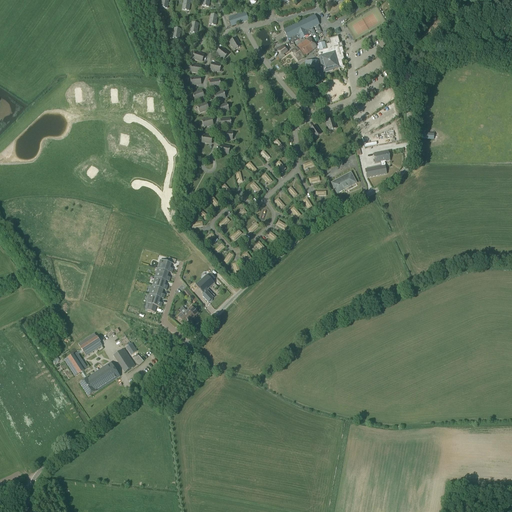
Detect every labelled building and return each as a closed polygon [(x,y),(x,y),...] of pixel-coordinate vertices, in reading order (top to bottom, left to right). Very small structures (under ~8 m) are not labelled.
[(189,11),(190,2),(184,1),(182,10),(189,11)] [(231,27),(248,21),(245,13),(228,18),(231,27)] [(216,26),(217,17),(211,15),(209,25),(216,26)] [(314,16),(284,31),(288,40),(290,39),(292,43),(295,42),(310,34),(308,30),(319,25),(314,16)] [(197,34),(198,25),(192,23),(190,33),(197,34)] [(174,29),(173,39),(179,40),(181,30),(174,29)] [(342,62),(344,61),(342,54),(344,53),(341,44),(340,44),(338,37),(329,40),(331,44),(326,45),(327,50),(325,42),(323,43),(323,41),(318,43),(318,44),(317,44),(319,52),(318,53),(324,73),(339,68),(338,68),(343,67),(342,62)] [(235,39),(229,43),(231,46),(232,48),(233,47),(235,50),(241,47),(238,43),(237,43),(235,39)] [(298,62),(313,50),(306,41),(291,52),(298,62)] [(278,50),(277,52),(280,56),(281,56),(287,52),(283,46),(278,50)] [(220,49),(216,54),(219,56),(219,57),(221,58),(222,57),(224,59),(228,54),(225,51),(224,52),(220,49)] [(202,62),(204,55),(201,54),(199,53),(198,55),(195,54),(193,60),(197,61),(197,60),(202,62)] [(306,78),(318,78),(318,61),(305,62),(306,78)] [(211,64),(210,71),(213,71),(213,72),(216,73),(216,71),(220,72),(221,65),(217,64),(216,65),(211,64)] [(200,73),(201,67),(198,66),(195,65),(195,67),(192,66),(191,73),(195,73),(195,72),(200,73)] [(201,84),(200,78),(197,78),(197,77),(194,78),(194,79),(191,80),(191,86),(196,86),(196,85),(201,84)] [(210,83),(211,89),(214,89),(217,89),(217,87),(220,87),(219,80),(215,81),(215,82),(210,83)] [(204,97),(202,91),(199,92),(198,92),(196,93),(196,94),(193,95),(195,101),(200,100),(199,99),(204,97)] [(214,96),(217,102),(220,101),(222,100),(222,99),(225,98),(223,92),(219,93),(219,94),(214,96)] [(209,110),(206,103),(203,105),(203,104),(200,105),(201,106),(198,108),(200,114),(204,112),(204,111),(209,110)] [(218,108),(219,115),(223,114),(223,115),(225,114),(225,112),(228,112),(227,105),(223,106),(223,107),(218,108)] [(213,125),(212,118),(208,119),(205,119),(206,121),(202,122),(204,128),(208,127),(208,126),(213,125)] [(221,121),(221,128),(225,127),(225,128),(228,128),(227,126),(231,126),(230,119),(226,119),(226,120),(221,121)] [(330,131),(336,129),(335,125),(334,125),(332,120),(326,122),(327,125),(326,125),(327,128),(329,127),(330,131)] [(315,138),(318,136),(321,134),(318,130),(317,131),(315,127),(309,130),(311,133),(311,134),(312,136),(313,135),(315,138)] [(223,133),(223,136),(223,140),(226,140),(226,141),(229,141),(229,139),(232,139),(233,133),(228,133),(228,134),(223,133)] [(206,136),(206,137),(203,137),(202,143),(206,144),(206,143),(211,144),(212,137),(209,136),(206,136)] [(277,140),(273,143),(280,151),(284,148),(277,140)] [(220,146),(219,153),(222,154),(225,155),(225,153),(228,154),(230,147),(225,146),(225,147),(220,146)] [(263,151),(259,154),(267,162),(270,159),(263,151)] [(381,163),(382,167),(385,166),(384,162),(390,161),(388,152),(373,155),(375,164),(381,163)] [(279,161),(275,165),(282,173),(286,169),(279,161)] [(314,166),(312,162),(303,166),(304,170),(314,166)] [(250,163),(246,166),(253,174),(257,170),(250,163)] [(387,175),(385,166),(382,167),(365,170),(367,178),(387,175)] [(266,174),(262,177),(268,185),(272,182),(266,174)] [(342,192),(342,191),(343,190),(343,189),(347,187),(348,188),(355,183),(350,174),(332,184),(337,193),(338,193),(339,193),(342,192)] [(254,183),(250,186),(257,194),(261,190),(254,183)] [(231,192),(224,184),(221,187),(228,195),(231,192)] [(291,187),(287,191),(294,199),(297,195),(291,187)] [(213,197),(209,200),(215,208),(219,205),(213,197)] [(278,199),(274,202),(281,210),(285,207),(278,199)] [(307,199),(303,201),(309,210),(313,208),(307,199)] [(294,208),(290,211),(297,219),(301,216),(294,208)] [(208,216),(199,209),(196,213),(205,220),(208,216)] [(244,210),(236,216),(238,220),(247,213),(244,210)] [(230,222),(226,218),(219,225),(222,229),(230,222)] [(278,221),(276,225),(285,231),(287,226),(278,221)] [(256,223),(248,230),(251,234),(259,227),(256,223)] [(238,230),(231,238),(234,241),(242,234),(238,230)] [(269,231),(266,235),(274,242),(277,238),(269,231)] [(215,237),(212,234),(204,240),(207,244),(215,237)] [(259,242),(255,245),(262,253),(266,250),(259,242)] [(214,252),(217,255),(225,248),(222,244),(214,252)] [(229,253),(223,262),(227,265),(233,256),(229,253)] [(247,253),(243,256),(249,264),(253,261),(247,253)] [(160,264),(158,270),(171,274),(173,270),(170,269),(171,264),(164,262),(163,265),(160,264)] [(157,272),(155,278),(158,279),(166,281),(169,282),(170,278),(167,277),(169,273),(161,270),(160,273),(157,272)] [(207,277),(197,285),(203,293),(204,293),(206,295),(203,298),(208,303),(209,302),(209,303),(210,303),(211,303),(211,302),(212,302),(212,301),(212,300),(212,299),(214,297),(207,290),(213,284),(211,282),(215,278),(212,275),(208,278),(207,277)] [(154,281),(153,287),(155,288),(163,290),(166,291),(167,287),(164,286),(166,281),(158,279),(157,282),(154,281)] [(152,289),(150,295),(153,296),(160,299),(163,299),(165,295),(162,294),(163,290),(155,288),(155,290),(152,289)] [(149,298),(147,304),(160,308),(162,304),(159,303),(160,299),(153,296),(152,299),(149,298)] [(194,317),(198,314),(192,308),(183,315),(181,314),(178,317),(184,323),(187,320),(188,321),(193,317),(194,317)] [(102,346),(94,334),(79,345),(86,356),(102,346)] [(131,344),(126,348),(131,355),(136,352),(131,344)] [(126,373),(135,367),(124,350),(114,356),(126,373)] [(77,353),(65,361),(75,377),(87,369),(77,353)] [(131,358),(136,364),(141,360),(136,354),(131,358)] [(88,397),(117,378),(119,377),(111,364),(80,384),(88,397)]
